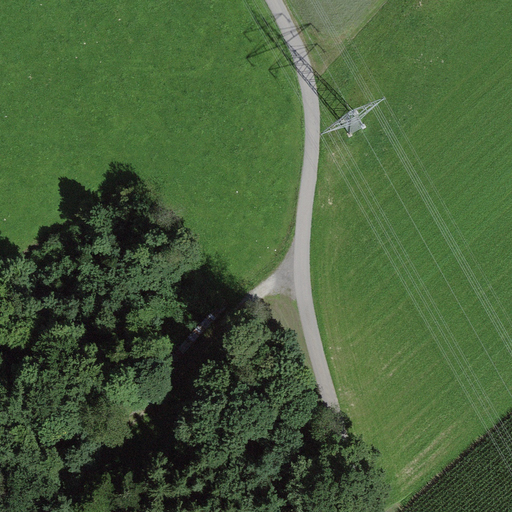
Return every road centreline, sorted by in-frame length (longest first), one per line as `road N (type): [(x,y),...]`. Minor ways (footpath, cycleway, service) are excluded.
road 1 (track): [(273,0),(301,59),(312,107),(303,290),(364,511)]
road 2 (track): [(302,278),(277,280),(251,299),(38,511)]
